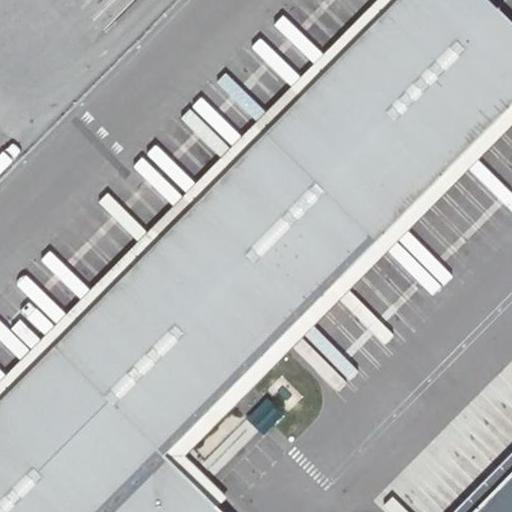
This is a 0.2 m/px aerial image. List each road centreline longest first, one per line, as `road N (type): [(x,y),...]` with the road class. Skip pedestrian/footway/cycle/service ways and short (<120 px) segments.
road 1 (unknown): [(252,0),(0,251)]
road 2 (unknown): [(511,328),(331,511)]
